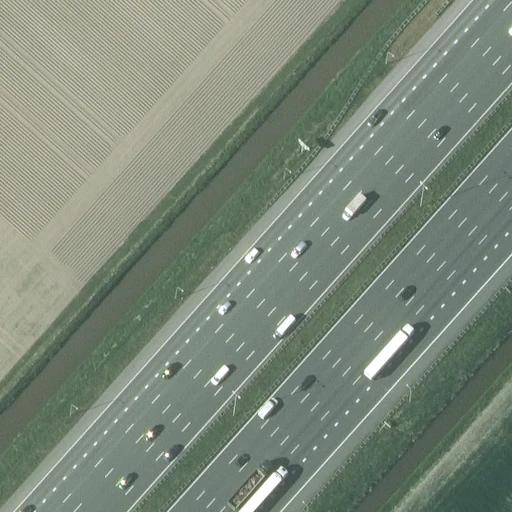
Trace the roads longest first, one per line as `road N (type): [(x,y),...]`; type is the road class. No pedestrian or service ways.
road 1 (motorway): [(511,33),(83,511)]
road 2 (motorway): [(211,511),(511,177)]
